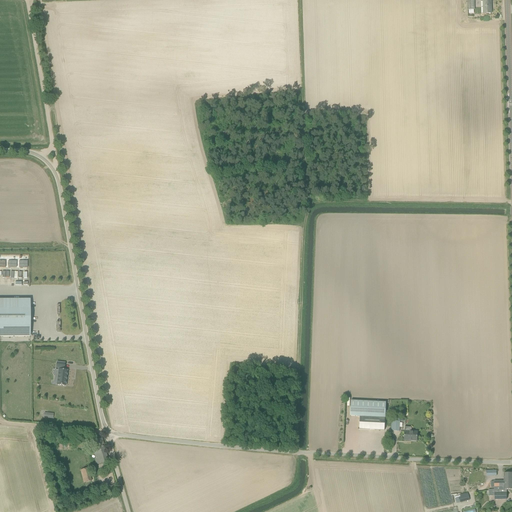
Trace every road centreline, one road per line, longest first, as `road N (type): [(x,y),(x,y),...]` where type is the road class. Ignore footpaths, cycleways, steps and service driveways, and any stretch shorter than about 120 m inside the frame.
road 1 (track): [(299,0),(306,211),(297,452)]
road 2 (unclassified): [(511,462),(105,433)]
road 3 (unclassified): [(105,433),(58,179),(40,156),(0,150)]
road 4 (track): [(27,0),(53,148)]
road 5 (tertiary): [(511,139),(506,0)]
